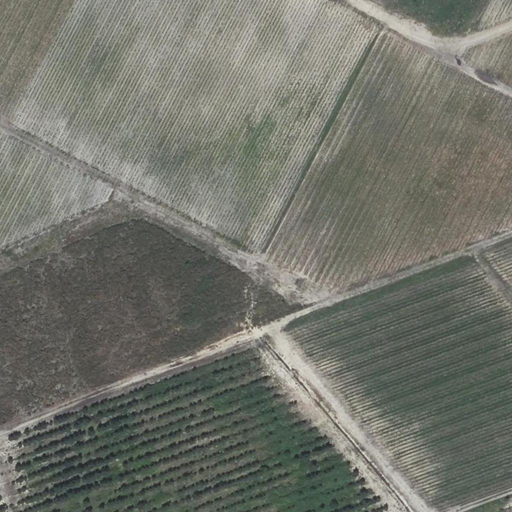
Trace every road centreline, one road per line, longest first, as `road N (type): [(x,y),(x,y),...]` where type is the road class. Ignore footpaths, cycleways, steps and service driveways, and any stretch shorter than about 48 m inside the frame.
road 1 (track): [(0,130),(258,266),(310,309)]
road 2 (track): [(511,32),(448,59),(338,0)]
road 3 (track): [(135,201),(0,259)]
